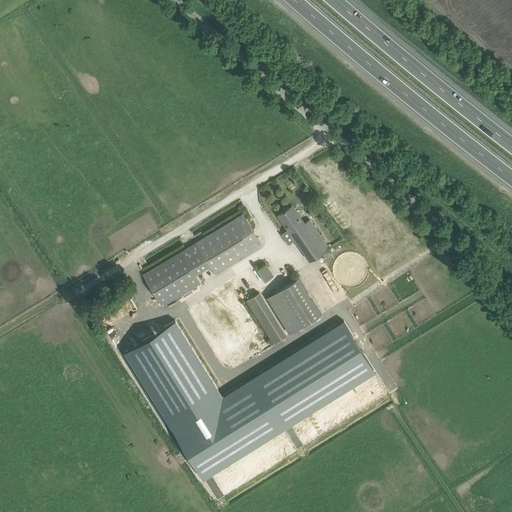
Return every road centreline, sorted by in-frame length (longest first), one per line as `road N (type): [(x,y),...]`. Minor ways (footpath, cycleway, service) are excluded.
road 1 (track): [(124,268),(158,325),(177,312),(223,386),(435,249),(511,327)]
road 2 (unclassified): [(511,299),(409,198),(176,0)]
road 3 (motorway): [(294,0),(511,178)]
road 4 (motorway): [(511,146),(335,0)]
